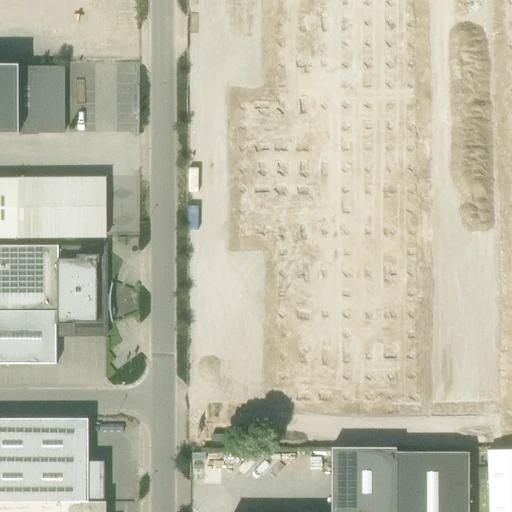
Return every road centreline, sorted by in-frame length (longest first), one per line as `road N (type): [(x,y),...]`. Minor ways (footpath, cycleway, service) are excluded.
road 1 (unclassified): [(162,405),(166,0)]
road 2 (unclassified): [(162,405),(0,403)]
